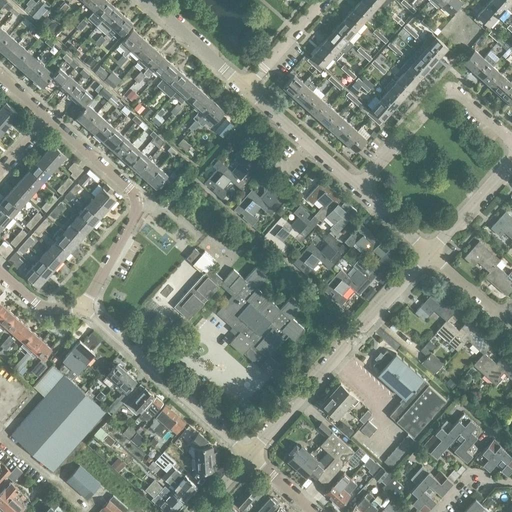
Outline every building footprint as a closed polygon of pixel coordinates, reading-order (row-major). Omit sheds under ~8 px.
[(28,11),(36,2),(33,0),(28,0),(26,3),(28,5),(24,8),(28,11)] [(103,0),(86,0),(85,2),(94,10),(103,0)] [(114,6),(107,0),(103,0),(94,10),(88,17),(97,26),(103,18),(114,6)] [(380,3),(376,0),(359,0),(359,1),(372,12),(380,3)] [(460,0),(444,0),(441,4),(450,13),(461,0),(460,0)] [(505,7),(496,0),(489,0),(485,5),(497,16),(505,7)] [(372,12),(359,1),(351,10),(364,21),(372,12)] [(8,11),(9,10),(13,13),(16,10),(7,2),(3,6),(8,11)] [(406,7),(413,13),(416,10),(409,4),(406,7)] [(497,16),(485,5),(477,14),(489,25),(497,16)] [(123,14),(114,6),(103,18),(112,26),(123,14)] [(364,21),(351,10),(343,18),(356,30),(364,21)] [(398,16),(391,10),(388,14),(395,19),(398,16)] [(133,23),(123,14),(112,26),(113,27),(106,34),(110,37),(113,35),(118,39),(133,23)] [(404,22),(398,16),(395,19),(401,25),(404,22)] [(51,21),(46,17),(43,20),(48,25),(51,21)] [(430,23),(424,17),(421,20),(427,26),(430,23)] [(356,30),(343,18),(335,27),(348,39),(356,30)] [(34,31),(37,28),(30,22),(27,25),(34,31)] [(412,29),(406,23),(403,26),(409,32),(412,29)] [(437,28),(430,23),(427,26),(434,32),(437,28)] [(1,27),(0,28),(0,45),(9,35),(1,27)] [(348,39),(335,27),(327,36),(340,47),(348,39)] [(125,56),(131,49),(136,44),(142,37),(133,28),(118,45),(124,50),(122,52),(123,54),(116,62),(118,64),(121,60),(125,56)] [(382,34),(376,28),(373,32),(379,37),(382,34)] [(418,35),(412,29),(409,32),(416,38),(418,35)] [(494,39),(497,35),(491,30),(488,33),(494,39)] [(388,40),(382,34),(379,37),(385,43),(388,40)] [(9,35),(0,45),(0,48),(7,55),(18,43),(9,35)] [(501,45),(504,41),(497,35),(494,39),(501,45)] [(344,51),(340,47),(327,36),(319,45),(332,56),(336,60),(344,51)] [(435,36),(427,45),(439,56),(447,47),(435,36)] [(151,45),(142,37),(136,44),(131,49),(141,57),(151,45)] [(396,47),(390,41),(387,44),(393,50),(396,47)] [(18,43),(7,55),(16,63),(27,51),(18,43)] [(161,53),(151,45),(141,57),(150,65),(161,53)] [(332,56),(319,45),(311,55),(323,66),(332,56)] [(427,45),(419,54),(431,65),(439,56),(427,45)] [(366,52),(359,46),(356,49),(363,55),(366,52)] [(403,53),(396,47),(393,50),(400,56),(403,53)] [(463,61),(472,69),(483,57),(474,49),(463,61)] [(27,51),(16,63),(25,71),(36,58),(27,51)] [(431,65),(419,54),(415,51),(407,60),(423,74),(431,65)] [(372,57),(366,52),(363,55),(369,61),(372,57)] [(72,59),(65,53),(62,57),(69,63),(72,59)] [(170,61),(161,53),(150,65),(143,72),(140,77),(136,80),(138,82),(145,74),(148,76),(154,69),(159,73),(170,61)] [(483,57),(472,69),(481,77),(492,65),(496,61),(487,53),(483,57)] [(316,62),(310,56),(307,60),(313,65),(316,62)] [(36,58),(25,71),(34,78),(45,66),(36,58)] [(380,65),(374,59),(371,62),(377,68),(380,65)] [(423,74),(407,60),(399,69),(403,72),(415,83),(423,74)] [(168,81),(179,69),(170,61),(159,73),(163,77),(157,85),(159,87),(161,89),(168,81)] [(322,68),(316,62),(313,65),(320,71),(322,68)] [(350,70),(343,64),(341,67),(347,73),(350,70)] [(387,70),(380,65),(377,68),(384,74),(387,70)] [(492,65),(481,77),(490,85),(501,73),(492,65)] [(49,79),(54,74),(45,66),(34,78),(43,87),(49,79)] [(100,66),(95,71),(104,79),(109,74),(100,66)] [(58,87),(68,75),(60,67),(54,74),(49,79),(58,87)] [(89,75),(82,68),(79,72),(86,78),(89,75)] [(177,89),(188,77),(179,69),(168,81),(161,89),(165,92),(168,89),(174,93),(177,89)] [(356,75),(350,70),(347,73),(353,79),(356,75)] [(112,71),(104,80),(113,88),(121,79),(112,71)] [(403,72),(395,81),(407,92),(415,83),(403,72)] [(501,73),(490,85),(499,93),(510,81),(501,73)] [(283,86),(292,94),(303,82),(294,74),(283,86)] [(68,75),(58,87),(66,94),(77,83),(68,75)] [(334,84),(337,80),(331,75),(328,78),(334,84)] [(181,103),(197,85),(188,77),(177,89),(174,93),(172,95),(181,103)] [(364,83),(358,77),(355,80),(361,86),(364,83)] [(510,81),(499,93),(508,101),(511,96),(511,79),(510,81)] [(340,90),(343,86),(337,80),(334,84),(340,90)] [(395,81),(387,90),(399,101),(407,92),(395,81)] [(303,82),(292,94),(301,102),(312,90),(303,82)] [(77,83),(66,94),(75,102),(86,90),(77,83)] [(106,90),(100,83),(97,87),(103,93),(106,90)] [(371,88),(364,83),(361,86),(368,92),(371,88)] [(197,85),(186,98),(195,106),(206,93),(197,85)] [(94,98),(86,90),(75,102),(83,109),(88,104),(94,98)] [(312,90),(301,102),(310,110),(321,98),(312,90)] [(387,90),(379,99),(391,110),(399,101),(387,90)] [(351,100),(354,96),(348,91),(345,94),(351,100)] [(206,93),(195,106),(200,110),(193,117),(195,119),(189,127),(191,129),(215,101),(206,93)] [(160,136),(112,95),(109,98),(115,102),(114,103),(121,109),(120,110),(126,115),(126,114),(132,119),(132,118),(135,121),(132,124),(134,126),(137,123),(156,140),(160,136)] [(351,100),(358,106),(360,107),(363,104),(354,96),(351,100)] [(321,98),(310,110),(319,118),(330,106),(321,98)] [(379,99),(371,108),(383,119),(391,110),(379,99)] [(215,101),(191,129),(193,131),(200,123),(202,125),(205,122),(210,127),(225,110),(215,101)] [(19,113),(6,102),(0,108),(0,112),(11,122),(19,113)] [(89,105),(88,104),(83,109),(77,116),(87,125),(97,113),(89,105)] [(382,121),(364,105),(360,109),(363,112),(366,113),(379,124),(382,121)] [(330,106),(319,118),(328,126),(339,114),(330,106)] [(146,118),(151,113),(146,108),(141,113),(146,118)] [(165,111),(161,108),(152,119),(159,125),(164,119),(161,116),(165,111)] [(11,122),(0,112),(0,128),(3,131),(11,122)] [(95,132),(109,116),(105,120),(97,113),(87,125),(95,132)] [(339,114),(328,126),(337,134),(348,122),(339,114)] [(115,128),(109,123),(111,117),(109,116),(95,132),(104,140),(115,128)] [(226,118),(215,130),(222,137),(233,124),(226,118)] [(348,122),(337,134),(346,142),(357,130),(348,122)] [(113,148),(123,136),(115,128),(104,140),(113,148)] [(357,130),(346,142),(355,150),(366,138),(357,130)] [(247,131),(241,137),(247,142),(253,136),(247,131)] [(121,156),(132,144),(123,136),(113,148),(121,156)] [(178,144),(186,151),(191,145),(183,138),(178,144)] [(53,143),(45,152),(58,164),(66,155),(53,143)] [(130,163),(141,151),(132,144),(121,156),(122,156),(130,163)] [(177,152),(170,146),(167,150),(174,156),(177,152)] [(139,171),(150,159),(141,151),(130,163),(139,171)] [(58,164),(45,152),(37,161),(51,173),(58,164)] [(257,168),(239,152),(233,158),(238,163),(231,171),(226,167),(222,172),(228,178),(233,173),(239,179),(235,184),(240,188),(257,168)] [(148,179),(159,167),(150,159),(139,171),(148,179)] [(216,168),(203,182),(221,199),(228,192),(222,187),(230,179),(235,184),(239,179),(233,173),(228,178),(222,172),(226,167),(218,159),(213,165),(216,168)] [(51,173),(37,161),(30,170),(43,181),(51,173)] [(78,165),(74,161),(68,168),(72,172),(78,165)] [(75,178),(83,169),(78,165),(72,172),(70,174),(75,178)] [(159,167),(148,179),(157,187),(168,175),(159,167)] [(174,168),(169,173),(174,177),(178,172),(174,168)] [(43,181),(30,170),(22,179),(35,190),(43,181)] [(83,185),(91,176),(86,172),(78,181),(83,185)] [(67,187),(73,181),(68,176),(62,183),(67,187)] [(287,195),(269,178),(263,185),(268,189),(260,198),(255,194),(251,199),(257,205),(262,200),(269,206),(264,211),(269,215),(287,195)] [(35,190),(22,179),(14,187),(27,199),(35,190)] [(317,199),(323,204),(325,206),(322,210),(327,215),(333,208),(327,204),(332,198),(337,203),(342,198),(322,180),(306,198),(312,204),(317,199)] [(61,194),(67,187),(62,183),(57,189),(61,194)] [(70,190),(75,194),(81,188),(76,183),(70,190)] [(106,184),(95,196),(108,208),(116,199),(110,194),(114,190),(106,184)] [(27,199),(14,187),(6,196),(19,208),(27,199)] [(251,226),(252,225),(257,219),(252,215),(260,206),(264,211),(269,206),(262,200),(257,205),(251,199),(255,194),(251,189),(233,209),(251,226)] [(70,190),(64,196),(69,201),(75,194),(70,190)] [(298,200),(303,195),(299,191),(294,196),(298,200)] [(53,194),(47,201),(52,205),(58,198),(53,194)] [(19,208),(6,196),(0,203),(0,206),(12,216),(19,208)] [(108,208),(95,196),(87,205),(100,217),(108,208)] [(327,215),(322,210),(315,217),(321,222),(325,217),(333,224),(328,228),(335,235),(357,211),(345,200),(340,206),(337,203),(332,198),(327,204),(333,208),(327,215)] [(41,207),(46,211),(52,205),(47,201),(41,207)] [(65,205),(60,201),(55,207),(59,212),(65,205)] [(100,217),(87,205),(79,214),(93,226),(100,217)] [(12,216),(0,206),(0,221),(4,225),(12,216)] [(317,222),(299,206),(293,212),(297,216),(290,224),(285,220),(280,226),(287,232),(292,226),(299,232),(294,237),(299,242),(317,222)] [(59,212),(55,207),(49,214),(54,218),(59,212)] [(504,231),(511,238),(511,216),(505,210),(490,227),(500,236),(504,231)] [(36,222),(42,215),(37,211),(31,218),(36,222)] [(93,226),(79,214),(72,222),(85,234),(93,226)] [(262,236),(281,252),(284,255),(289,250),(285,247),(287,245),(282,241),(289,233),(294,237),(299,232),(292,226),(287,232),(280,226),(285,220),(280,216),(262,236)] [(30,229),(36,222),(31,218),(26,224),(30,229)] [(50,222),(45,218),(39,225),(44,229),(50,222)] [(72,222),(64,231),(77,243),(85,234),(72,222)] [(363,260),(369,253),(364,249),(370,242),(375,247),(379,242),(374,238),(375,237),(360,224),(344,242),(350,248),(355,243),(363,250),(358,255),(363,260)] [(44,229),(39,225),(33,231),(38,235),(44,229)] [(22,229),(16,236),(20,240),(27,233),(22,229)] [(64,231),(56,240),(69,252),(77,243),(64,231)] [(320,251),(315,247),(311,252),(317,258),(321,253),(328,259),(324,264),(329,268),(347,249),(328,232),(323,239),(327,243),(320,251)] [(380,232),(375,237),(374,238),(379,242),(375,247),(370,242),(364,249),(369,253),(372,250),(380,258),(376,263),(382,269),(399,249),(380,232)] [(15,246),(20,240),(16,236),(10,242),(15,246)] [(34,240),(30,236),(23,242),(28,247),(34,240)] [(56,240),(48,249),(62,260),(69,252),(56,240)] [(477,261),(488,272),(489,272),(496,264),(500,260),(478,240),(463,257),(473,265),(477,261)] [(28,247),(23,242),(18,249),(23,253),(28,247)] [(310,242),(292,262),(311,279),(316,272),(311,268),(319,260),(324,264),(328,259),(321,253),(317,258),(311,252),(315,247),(310,242)] [(5,257),(13,248),(8,244),(6,246),(0,253),(5,257)] [(279,309),(256,289),(266,277),(255,267),(244,280),(233,270),(223,280),(210,267),(216,260),(205,250),(201,254),(195,248),(186,258),(204,274),(174,307),(189,320),(220,285),(233,296),(217,313),(239,333),(230,344),(242,355),(243,354),(271,379),(281,368),(269,357),(288,336),(294,342),(304,330),(292,319),(303,308),(290,297),(279,309)] [(48,249),(41,257),(54,269),(62,260),(48,249)] [(13,264),(19,257),(21,255),(16,251),(8,260),(13,264)] [(17,268),(23,261),(19,257),(13,264),(17,268)] [(41,257),(33,266),(46,278),(54,269),(41,257)] [(350,278),(345,274),(340,279),(346,285),(351,279),(357,285),(353,290),(358,295),(376,275),(358,259),(352,265),(357,270),(350,278)] [(507,274),(496,264),(489,272),(488,272),(485,276),(506,295),(511,288),(511,270),(507,274)] [(38,287),(46,278),(33,266),(25,275),(38,287)] [(340,270),(322,289),(340,305),(346,299),(341,294),(348,286),(353,290),(357,285),(351,279),(346,285),(340,279),(345,274),(340,270)] [(435,289),(423,302),(414,312),(424,321),(434,309),(446,320),(446,319),(447,320),(457,309),(435,289)] [(15,316),(6,308),(0,314),(0,327),(3,330),(6,326),(15,316)] [(24,324),(15,316),(6,326),(15,334),(24,324)] [(458,330),(447,320),(446,319),(446,320),(436,331),(457,350),(464,342),(460,338),(466,331),(461,327),(458,330)] [(468,319),(461,327),(466,331),(460,338),(464,342),(467,339),(483,353),(484,353),(494,342),(468,319)] [(33,332),(24,324),(15,334),(23,342),(20,346),(21,346),(33,332)] [(92,331),(82,343),(79,340),(71,350),(86,363),(94,354),(91,351),(101,339),(92,331)] [(16,369),(42,340),(33,332),(21,346),(28,352),(15,366),(17,368),(16,369)] [(2,343),(6,347),(15,337),(10,333),(2,343)] [(51,349),(42,340),(16,369),(19,371),(24,366),(32,356),(33,357),(36,353),(42,359),(51,349)] [(387,349),(382,354),(381,354),(380,353),(379,354),(376,357),(375,358),(376,360),(377,360),(373,365),(380,371),(377,373),(405,398),(389,415),(413,437),(446,400),(429,385),(430,384),(423,378),(424,378),(396,353),(394,355),(387,349)] [(86,363),(71,350),(63,359),(67,363),(61,370),(67,375),(73,369),(77,373),(86,363)] [(432,350),(422,361),(434,373),(445,362),(432,350)] [(495,363),(484,353),(483,353),(473,364),(495,384),(501,378),(499,376),(503,372),(511,379),(511,387),(511,388),(511,358),(505,352),(495,363)] [(38,377),(47,366),(46,363),(41,359),(31,370),(38,377)] [(127,372),(117,363),(104,378),(114,386),(127,372)] [(23,382),(2,364),(0,367),(0,373),(12,383),(6,390),(12,395),(23,382)] [(33,386),(45,396),(11,435),(46,465),(45,467),(47,468),(50,471),(52,470),(53,471),(106,410),(91,397),(85,392),(66,376),(67,375),(61,370),(61,371),(52,364),(33,386)] [(471,375),(476,370),(472,366),(467,372),(471,375)] [(136,380),(127,372),(114,386),(121,392),(108,406),(115,412),(123,402),(137,387),(132,384),(136,380)] [(340,383),(336,388),(335,387),(329,393),(346,407),(350,402),(354,406),(359,400),(340,384),(341,384),(340,383)] [(137,387),(123,402),(136,413),(154,395),(145,387),(141,391),(137,387)] [(329,393),(324,399),(325,400),(321,405),(322,405),(336,418),(346,407),(329,393)] [(149,419),(163,403),(156,397),(138,416),(142,420),(146,416),(149,419)] [(172,411),(165,405),(152,419),(152,422),(149,425),(150,426),(149,427),(153,431),(154,430),(155,430),(172,411)] [(359,419),(363,423),(372,414),(367,410),(359,419)] [(179,417),(172,411),(155,430),(162,436),(179,417)] [(436,457),(443,449),(459,432),(464,437),(453,449),(466,461),(478,448),(472,442),(483,430),(464,412),(452,425),(446,420),(423,445),(436,457)] [(186,423),(179,417),(162,436),(162,437),(170,428),(176,434),(186,423)] [(339,426),(349,435),(354,430),(344,420),(339,426)] [(373,433),(377,428),(368,421),(364,425),(373,433)] [(327,437),(332,432),(321,422),(316,428),(327,437)] [(129,425),(122,432),(129,438),(135,431),(129,425)] [(369,437),(373,433),(364,425),(360,430),(369,437)] [(103,440),(110,446),(115,440),(100,427),(94,434),(102,441),(103,440)] [(138,431),(132,437),(138,444),(145,437),(138,431)] [(326,466),(317,477),(325,485),(347,460),(354,452),(332,432),(327,437),(320,445),(327,451),(334,458),(326,466)] [(195,458),(195,459),(218,457),(218,451),(212,452),(212,445),(207,446),(207,442),(198,433),(190,442),(194,446),(195,458)] [(408,434),(404,439),(412,446),(416,441),(408,434)] [(404,439),(400,443),(408,450),(412,446),(404,439)] [(507,475),(511,469),(511,455),(493,439),(476,458),(489,470),(500,457),(506,462),(500,469),(507,475)] [(400,443),(396,448),(404,455),(408,450),(400,443)] [(297,468),(310,453),(301,445),(299,446),(296,444),(289,452),(292,455),(288,460),(297,468)] [(354,465),(365,453),(359,447),(354,452),(347,460),(354,465)] [(396,448),(392,452),(400,459),(404,455),(396,448)] [(163,451),(154,461),(153,460),(150,463),(153,466),(156,463),(166,472),(191,494),(198,487),(185,475),(185,476),(183,474),(182,475),(172,466),(175,462),(163,451)] [(317,477),(326,466),(334,458),(327,451),(318,460),(315,458),(310,453),(297,468),(306,476),(307,475),(314,481),(317,477)] [(392,452),(388,456),(396,464),(400,459),(392,452)] [(388,456),(384,461),(392,468),(396,464),(388,456)] [(122,468),(126,464),(118,457),(111,465),(120,472),(122,469),(122,468)] [(218,457),(195,459),(195,458),(191,458),(192,469),(196,468),(196,471),(192,475),(200,483),(209,474),(209,469),(213,469),(213,464),(218,463),(218,457)] [(393,476),(389,472),(388,471),(388,472),(376,461),(368,470),(373,475),(380,481),(381,480),(385,484),(382,487),(393,497),(404,486),(393,476)] [(100,484),(79,466),(66,480),(87,498),(100,484)] [(441,495),(453,482),(440,471),(435,477),(422,466),(410,479),(417,484),(405,497),(422,511),(426,511),(436,501),(423,490),(427,485),(430,487),(431,486),(441,495)] [(10,473),(4,467),(0,471),(0,484),(7,476),(10,473)] [(16,467),(10,473),(7,476),(14,482),(22,473),(16,467)] [(455,478),(460,472),(454,468),(450,473),(455,478)] [(191,494),(166,472),(162,477),(170,484),(169,486),(171,488),(170,488),(185,501),(191,494)] [(332,499),(350,478),(344,472),(335,481),(334,481),(324,493),(332,499)] [(348,493),(357,484),(350,478),(332,499),(339,506),(349,494),(348,493)] [(171,492),(168,490),(164,486),(163,487),(154,479),(149,484),(177,510),(183,503),(171,492)] [(0,493),(0,504),(8,511),(25,511),(31,506),(26,502),(29,498),(11,482),(0,493)] [(253,482),(241,496),(235,503),(246,511),(252,505),(251,503),(253,500),(255,502),(257,500),(264,492),(253,482)] [(175,511),(177,510),(149,484),(145,489),(153,496),(151,499),(157,504),(158,505),(165,511),(175,511)] [(45,501),(55,491),(48,485),(38,496),(45,501)] [(348,511),(361,511),(373,499),(373,498),(374,497),(369,492),(366,492),(358,501),(348,511)] [(124,511),(128,508),(113,495),(102,507),(97,511),(124,511)] [(270,511),(278,505),(270,498),(260,508),(264,511),(270,511)] [(373,499),(361,511),(372,511),(380,504),(373,499)] [(387,511),(389,511),(397,504),(392,499),(384,508),(387,511)] [(490,511),(475,499),(463,511),(490,511)] [(61,511),(64,510),(58,505),(59,504),(54,501),(52,500),(48,504),(50,506),(44,511),(61,511)]
